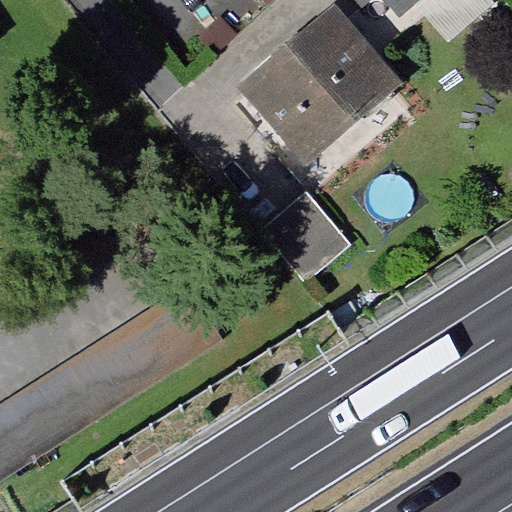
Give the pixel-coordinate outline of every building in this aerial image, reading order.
[(476,0),(340,0),(356,17),(373,3),(393,26),(414,8),(451,50),(490,16),(476,0)] [(315,9),(222,89),(302,181),(396,101),(315,9)] [(213,28),(190,51),(207,69),(231,46),(213,28)] [(304,204),(252,245),(295,300),(348,258),(304,204)] [(0,480),(114,420),(96,385),(169,346),(156,322),(0,404),(0,480)]
